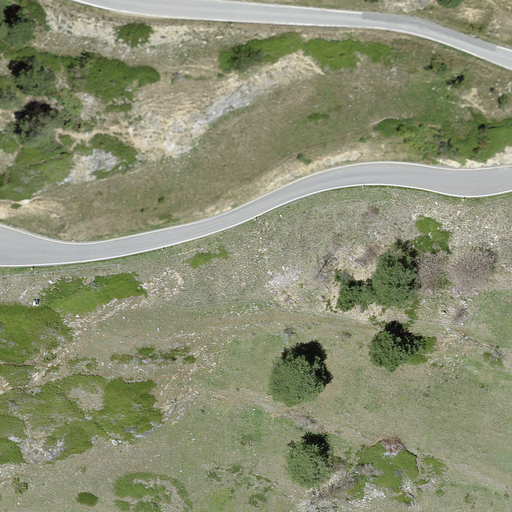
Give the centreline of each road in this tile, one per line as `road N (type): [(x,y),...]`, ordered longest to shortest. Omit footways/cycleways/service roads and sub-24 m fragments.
road 1 (tertiary): [(0,245),(83,252),(159,238),(347,174),(511,176)]
road 2 (unclassified): [(511,58),(380,21),(106,0)]
